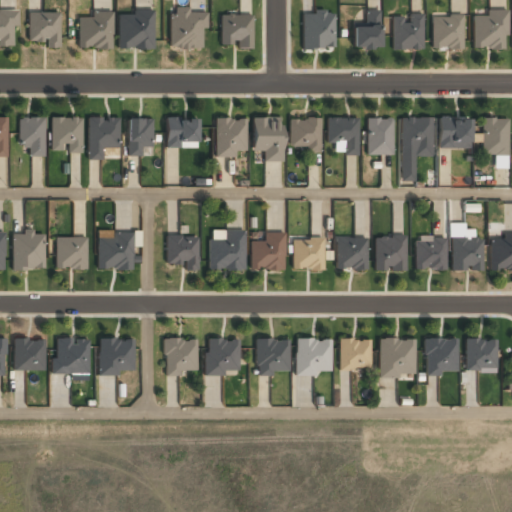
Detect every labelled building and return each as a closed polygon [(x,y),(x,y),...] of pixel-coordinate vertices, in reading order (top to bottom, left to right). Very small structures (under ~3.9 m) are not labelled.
[(168,49),(203,49),(203,10),(167,11),(168,49)] [(0,47),(13,47),(14,12),(0,12),(0,47)] [(153,12),(117,12),(117,51),(153,51),(153,12)] [(351,49),(378,49),(378,12),(362,12),(362,26),(351,26),(351,49)] [(471,49),(505,49),(505,12),(485,12),(485,17),(471,17),(471,49)] [(58,13),(27,13),(27,46),(58,46),(58,13)] [(332,13),(300,13),(300,50),(332,50),(332,13)] [(76,15),(76,50),(110,50),(110,15),(76,15)] [(219,16),(219,49),(250,49),(250,16),(219,16)] [(390,51),(421,51),(421,16),(390,16),(390,51)] [(461,17),(430,17),(430,49),(461,49),(461,17)] [(399,152),(430,152),(430,118),(399,118),(399,152)] [(42,119),(17,119),(17,148),(27,148),(27,157),(42,157),(42,119)] [(80,119),(50,119),(49,154),(79,154),(80,119)] [(126,156),(140,157),(141,147),(151,147),(152,119),(127,119),(126,156)] [(196,119),(164,119),(165,148),(196,148),(196,119)] [(250,119),(250,152),(262,152),(262,162),(280,162),(280,119),(250,119)] [(318,150),(317,119),(288,120),(288,150),(318,150)] [(325,119),(325,144),(343,144),(343,156),(356,156),(356,119),(325,119)] [(390,119),(365,119),(365,155),(390,155),(390,119)] [(437,119),(437,149),(468,149),(468,119),(437,119)] [(506,119),(480,119),(480,156),(506,156),(506,119)] [(214,156),(244,156),(244,120),(214,120),(214,156)] [(88,129),(88,160),(99,160),(99,147),(108,147),(108,129),(88,129)] [(43,271),(43,233),(11,233),(11,271),(43,271)] [(248,243),(248,271),(282,271),(282,233),(263,233),(263,243),(248,243)] [(488,271),(511,270),(511,234),(500,234),(500,239),(488,240),(488,271)] [(131,269),(131,235),(96,235),(96,269),(131,269)] [(207,271),(242,271),(242,235),(207,235),(207,271)] [(85,237),(54,237),(54,269),(85,269),(85,237)] [(196,238),(164,237),(164,264),(183,265),(183,272),(196,272),(196,238)] [(373,271),(402,271),(402,238),(373,238),(373,271)] [(321,240),(291,240),(291,270),(321,270),(321,240)] [(334,240),(334,271),(364,271),(364,240),(334,240)] [(442,240),(412,240),(412,271),(442,271),(442,240)] [(479,271),(479,240),(449,240),(449,271),(479,271)] [(254,375),(288,375),(287,339),(253,340),(254,375)] [(329,339),(293,339),(293,375),(329,375),(329,339)] [(422,339),(422,375),(455,375),(455,339),(422,339)] [(52,375),(87,375),(86,340),(52,341),(52,375)] [(412,340),(376,340),(376,377),(412,377),(412,340)] [(494,340),(463,340),(463,373),(494,373),(494,340)] [(42,341),(11,341),(11,372),(42,372),(42,341)] [(98,341),(98,374),(132,374),(132,341),(98,341)] [(162,341),(162,375),(194,375),(194,341),(162,341)] [(203,375),(236,375),(236,341),(203,341),(203,375)] [(368,370),(368,341),(337,341),(337,370),(368,370)]
